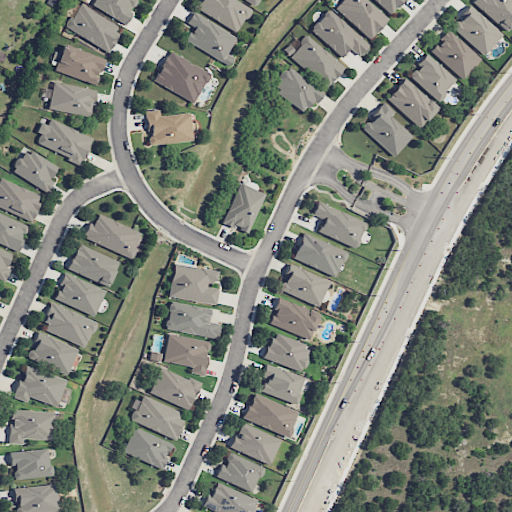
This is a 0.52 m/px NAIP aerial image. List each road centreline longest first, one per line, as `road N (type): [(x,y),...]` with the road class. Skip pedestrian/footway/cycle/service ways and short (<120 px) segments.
road 1 (residential): [(438,0),(342,110),(288,200),(246,300),(233,373),(184,487),(165,511)]
road 2 (secondary): [(307,511),(441,227),(511,117)]
road 3 (residential): [(169,0),(121,96),(128,173),(159,217),(260,269)]
road 4 (residential): [(128,173),(77,197),(0,348)]
